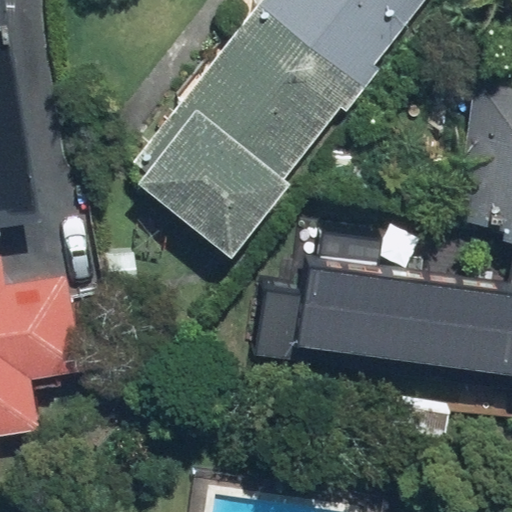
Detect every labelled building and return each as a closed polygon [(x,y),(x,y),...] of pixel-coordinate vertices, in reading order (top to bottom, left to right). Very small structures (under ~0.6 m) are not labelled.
[(0,0),(0,195),(52,187),(15,0),(0,0)] [(256,224),(415,0),(259,0),(153,150),(256,224)] [(460,208),(511,214),(511,58),(479,54),(460,208)] [(14,239),(0,241),(0,466),(9,465),(0,420),(0,411),(52,401),(43,357),(96,346),(77,257),(20,269),(14,239)] [(511,273),(304,244),(292,327),(511,357),(511,273)]
